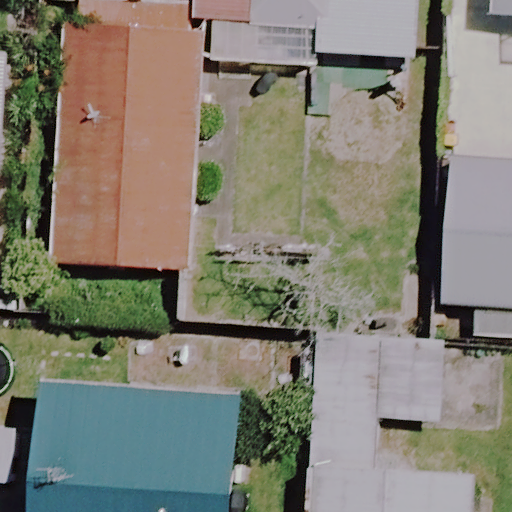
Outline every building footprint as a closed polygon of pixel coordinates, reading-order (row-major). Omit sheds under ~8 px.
[(422,0),(197,0),(197,15),(75,8),(60,274),(190,281),(201,84),(314,90),(315,65),(418,70),(422,0)] [(511,0),(500,0),(499,24),(511,24),(511,0)] [(511,178),(455,176),(450,314),(511,316),(511,178)] [(443,302),(378,298),(375,353),(320,350),(309,511),(476,511),(478,487),(375,480),(378,427),(435,431),(443,302)] [(247,511),(253,402),(47,390),(40,511),(247,511)]
